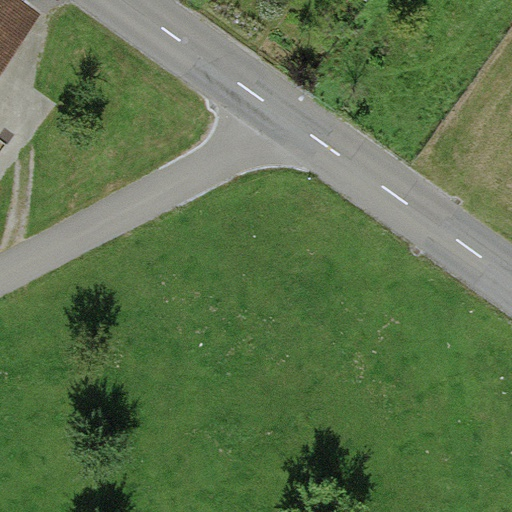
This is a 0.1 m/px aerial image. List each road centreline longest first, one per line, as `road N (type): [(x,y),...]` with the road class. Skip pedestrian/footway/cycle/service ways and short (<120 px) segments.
road 1 (unclassified): [(0,277),(237,151),(283,112)]
road 2 (tertiary): [(283,112),(511,277)]
road 3 (tertiary): [(125,0),(283,112)]
